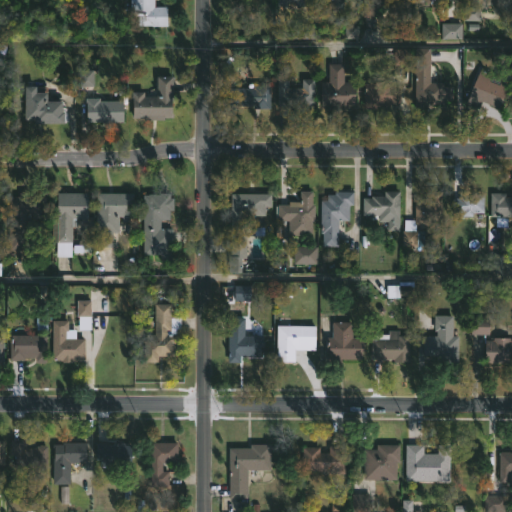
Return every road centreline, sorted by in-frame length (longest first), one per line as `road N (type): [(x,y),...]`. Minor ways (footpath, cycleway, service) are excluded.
road 1 (residential): [(511,152),(0,159)]
road 2 (residential): [(511,408),(0,404)]
road 3 (residential): [(203,0),(203,511)]
